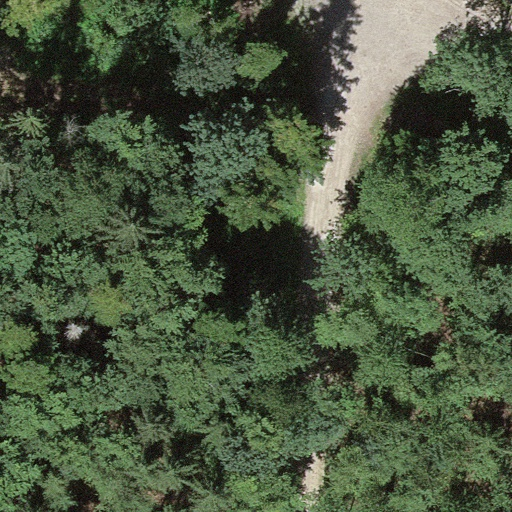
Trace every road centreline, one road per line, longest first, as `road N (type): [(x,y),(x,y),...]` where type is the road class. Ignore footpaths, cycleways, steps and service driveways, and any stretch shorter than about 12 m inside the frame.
road 1 (track): [(330,0),(337,152),(297,511)]
road 2 (track): [(393,0),(511,47)]
